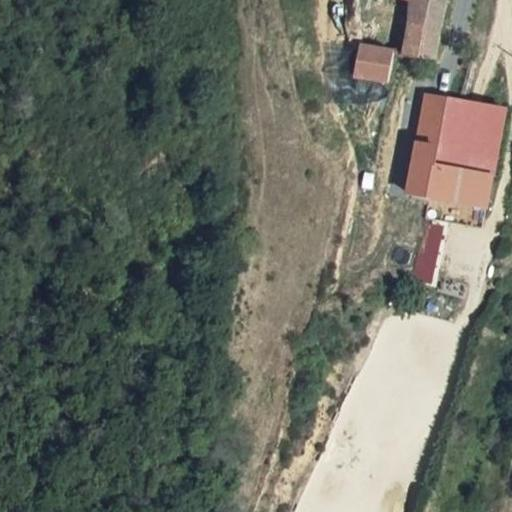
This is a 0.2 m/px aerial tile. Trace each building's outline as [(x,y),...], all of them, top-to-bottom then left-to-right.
[(360,45),(363,45),(373,47),(369,20),(372,0),(353,0),(353,5),(360,45)] [(447,0),(425,0),(415,26),(441,31),(449,0),(447,0)] [(415,26),(409,54),(437,57),(441,31),(415,26)] [(363,45),(357,75),(386,80),(391,51),(373,47),(363,45)] [(483,223),(503,128),(425,109),(406,206),(483,223)]
